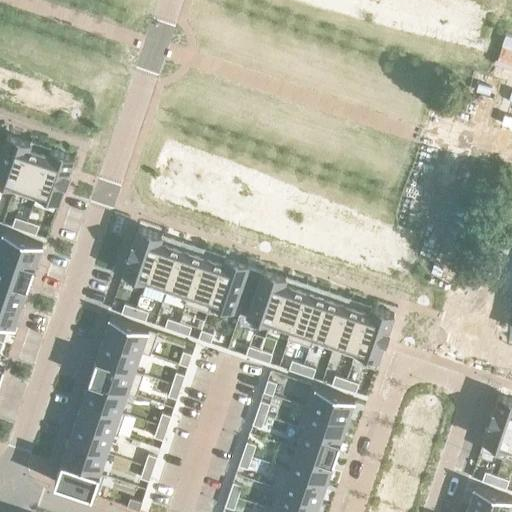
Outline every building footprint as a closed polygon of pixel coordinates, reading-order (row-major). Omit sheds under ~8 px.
[(7,132),(0,152),(0,184),(13,189),(30,140),(7,132)] [(30,140),(13,189),(35,197),(51,147),(50,147),(48,152),(29,145),(31,140),(30,140)] [(51,147),(35,197),(37,192),(58,200),(59,197),(62,196),(64,190),(63,187),(64,183),(65,183),(69,171),(68,170),(74,155),(51,147)] [(15,215),(12,225),(24,229),(27,220),(15,215)] [(27,220),(24,229),(35,232),(38,223),(27,220)] [(123,268),(121,275),(144,283),(157,245),(161,233),(138,226),(133,241),(132,241),(128,253),(128,254),(127,257),(127,258),(125,259),(124,263),(122,266),(123,266),(123,268)] [(0,251),(35,264),(41,244),(42,244),(42,242),(4,229),(0,239),(0,251)] [(157,245),(144,283),(165,290),(181,246),(160,239),(162,234),(161,233),(157,245)] [(181,246),(165,290),(186,297),(185,301),(186,302),(202,253),(181,246)] [(0,251),(0,274),(28,284),(35,264),(0,251)] [(202,253),(186,302),(207,309),(225,255),(224,255),(223,260),(202,253)] [(225,255),(207,309),(208,309),(211,301),(233,308),(248,263),(225,255)] [(247,314),(245,317),(268,325),(269,325),(271,321),(270,320),(283,280),(284,280),(286,276),(285,275),(262,268),(247,314)] [(0,274),(0,297),(21,304),(28,284),(0,274)] [(283,280),(270,320),(271,321),(290,327),(287,336),(288,336),(291,327),(305,287),(284,280),(283,280)] [(291,327),(288,336),(310,344),(326,295),(305,287),(291,327)] [(326,295),(310,344),(311,344),(312,340),(333,347),(348,302),(326,295)] [(0,297),(0,321),(14,326),(14,325),(14,324),(21,304),(0,297)] [(124,302),(121,311),(133,315),(136,306),(124,302)] [(348,302),(333,347),(342,350),(353,354),(352,358),(353,358),(371,305),(370,305),(369,309),(348,302)] [(371,305),(353,358),(365,362),(376,366),(379,355),(382,354),(384,347),(383,345),(384,340),(385,340),(389,328),(388,328),(389,326),(394,313),(371,305)] [(136,306),(133,315),(145,319),(148,310),(136,306)] [(105,329),(103,336),(150,352),(151,347),(157,330),(110,314),(109,316),(110,316),(105,329)] [(167,316),(164,326),(176,330),(179,321),(179,320),(167,316)] [(179,321),(176,330),(188,334),(191,324),(179,320),(179,321)] [(198,337),(210,341),(213,332),(201,328),(198,337)] [(103,336),(96,357),(143,372),(143,371),(134,368),(140,350),(149,353),(150,352),(103,336)] [(248,344),(245,353),(257,357),(260,348),(248,344)] [(260,348),(257,357),(269,361),(270,358),(272,352),(260,348)] [(183,349),(178,362),(185,364),(188,365),(192,352),(183,349)] [(94,362),(89,377),(136,393),(138,386),(140,380),(143,372),(96,357),(94,362)] [(291,358),(288,368),(300,372),(301,369),(303,362),(291,358)] [(301,369),(300,372),(312,376),(315,366),(310,365),(303,362),(301,369)] [(176,370),(172,382),(181,385),(185,373),(176,370)] [(335,373),(331,382),(343,386),(347,377),(335,373)] [(89,377),(82,397),(125,412),(125,411),(120,409),(127,391),(136,394),(136,393),(89,377)] [(347,377),(343,386),(356,390),(359,381),(347,377)] [(267,378),(263,390),(272,393),(276,381),(267,378)] [(172,382),(167,394),(177,397),(179,391),(181,385),(172,382)] [(312,383),(305,404),(312,407),(347,419),(354,399),(355,397),(354,397),(353,397),(312,383)] [(484,436),(480,447),(503,455),(511,427),(511,397),(498,393),(493,409),(488,421),(489,421),(489,422),(487,426),(485,427),(483,434),(484,436)] [(78,409),(75,418),(118,432),(122,419),(125,412),(82,397),(78,409)] [(256,411),(265,414),(269,402),(260,399),(256,411)] [(305,404),(298,425),(340,439),(347,419),(312,407),(305,404)] [(161,414),(158,423),(164,425),(167,426),(171,414),(162,411),(161,414)] [(256,411),(252,423),(261,426),(265,414),(256,411)] [(75,418),(68,438),(106,451),(113,432),(117,433),(118,432),(75,418)] [(158,423),(154,435),(163,438),(167,426),(158,423)] [(302,427),(295,447),(333,460),(340,439),(298,425),(297,426),(302,427)] [(511,427),(503,455),(504,455),(507,446),(511,447),(511,427)] [(68,438),(61,459),(104,473),(104,472),(100,471),(105,454),(106,451),(68,438)] [(246,440),(242,452),(244,452),(245,453),(252,455),(256,443),(246,440)] [(279,463),(279,464),(326,480),(333,460),(295,447),(289,466),(279,463)] [(148,452),(144,464),(150,466),(153,467),(157,455),(148,452)] [(242,452),(238,464),(247,467),(252,455),(245,453),(244,452),(242,452)] [(61,459),(54,480),(96,495),(97,495),(104,473),(61,459)] [(144,464),(140,476),(149,479),(153,467),(150,466),(144,464)] [(279,464),(272,485),(319,500),(326,480),(279,464)] [(485,470),(481,479),(482,479),(493,483),(497,474),(485,470)] [(497,474),(493,483),(505,487),(508,478),(497,474)] [(232,480),(228,493),(232,494),(237,495),(237,496),(242,484),(232,480)] [(474,485),(467,505),(488,511),(511,511),(511,496),(475,484),(474,483),(474,485)] [(266,504),(265,505),(285,511),(315,511),(319,500),(272,485),(272,486),(276,487),(270,506),(266,504)] [(228,493),(224,504),(233,508),(237,496),(237,495),(232,494),(228,493)] [(130,496),(127,505),(139,509),(142,500),(130,496)]
